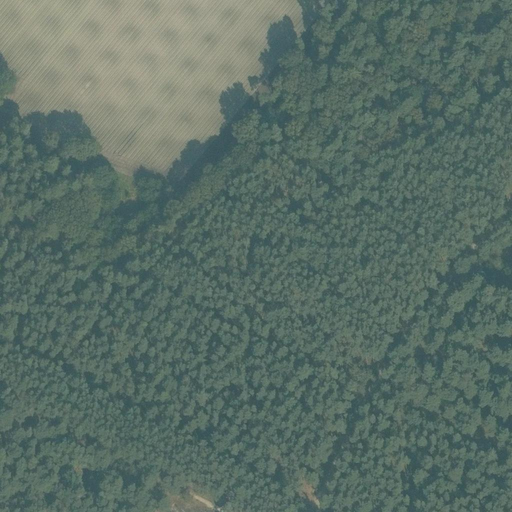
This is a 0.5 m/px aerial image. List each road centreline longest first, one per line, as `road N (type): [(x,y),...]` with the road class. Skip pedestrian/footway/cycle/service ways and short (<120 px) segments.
road 1 (track): [(311,504),(0,349)]
road 2 (track): [(511,465),(367,395),(311,504)]
road 3 (track): [(218,511),(0,397)]
road 4 (track): [(511,226),(463,258),(424,299),(367,395)]
